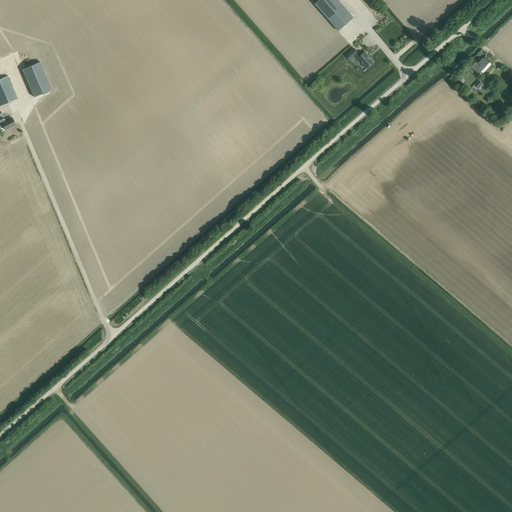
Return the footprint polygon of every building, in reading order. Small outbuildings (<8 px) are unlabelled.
[(338,31),(353,17),(338,0),(319,0),(315,4),(338,31)] [(373,10),(379,15),(383,10),(377,5),(373,10)] [(360,56),(358,53),(354,49),(347,55),(350,59),(354,56),(360,62),(361,61),(366,68),(373,62),(368,56),(365,52),(360,56)] [(473,63),(476,66),(481,71),(490,61),(485,56),(483,59),(482,58),(481,59),(479,57),(476,60),(473,63)] [(39,62),(22,69),(34,97),(51,89),(39,62)] [(0,106),(17,99),(7,76),(0,78),(0,106)] [(479,80),(474,85),(478,88),(482,84),(479,80)] [(5,130),(15,124),(12,118),(6,121),(4,118),(0,120),(0,127),(0,128),(3,126),(5,130)]
